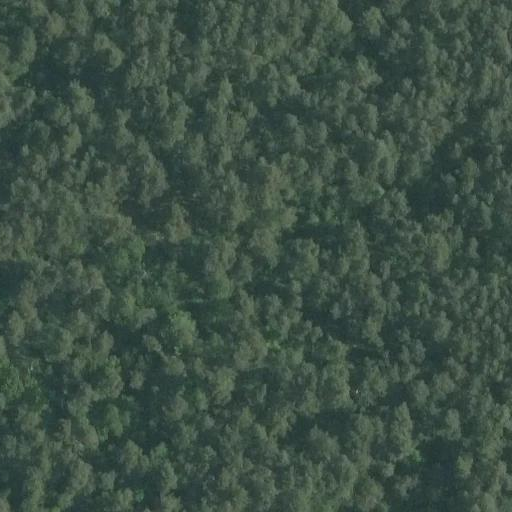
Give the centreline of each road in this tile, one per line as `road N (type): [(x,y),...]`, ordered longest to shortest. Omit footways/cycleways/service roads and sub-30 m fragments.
road 1 (track): [(511,123),(0,246)]
road 2 (track): [(220,511),(235,348),(224,307),(122,217)]
